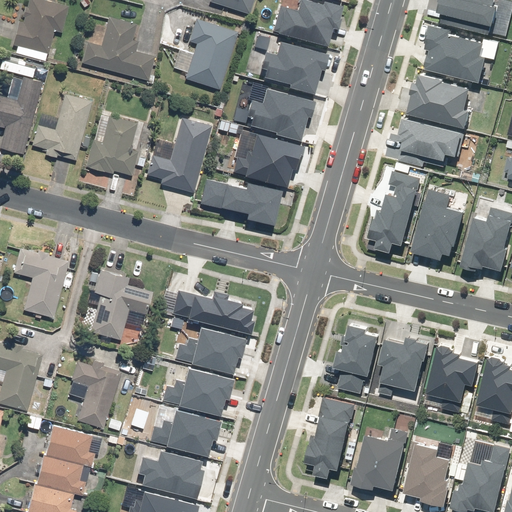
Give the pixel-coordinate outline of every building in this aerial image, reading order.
[(57,48),(49,46),(53,29),(61,31),(67,5),(47,0),(27,0),(22,23),(18,23),(13,44),(18,45),(16,54),(45,61),(46,54),(55,57),(57,48)] [(248,16),(252,0),(210,0),(209,3),(248,16)] [(85,42),(79,62),(148,81),(154,58),(136,53),(139,42),(130,40),(135,23),(108,15),(99,46),(85,42)] [(236,32),(194,20),(188,41),(197,43),(185,79),(218,90),(236,32)] [(0,149),(23,155),(41,82),(19,77),(13,101),(0,97),(0,127),(3,128),(0,140),(0,149)] [(83,137),(91,101),(63,94),(55,130),(37,126),(32,145),(45,148),(44,154),(76,161),(79,147),(87,149),(89,138),(83,137)] [(137,122),(109,115),(102,140),(94,138),(86,168),(112,175),(113,173),(130,177),(136,152),(130,150),(137,122)] [(191,195),(211,127),(179,118),(172,143),(155,138),(145,174),(163,180),(161,186),(191,195)] [(66,259),(20,247),(13,273),(31,278),(23,309),(52,316),(66,259)] [(129,276),(99,270),(98,274),(90,272),(87,289),(84,304),(96,306),(90,333),(121,340),(126,312),(146,316),(151,289),(127,284),(129,276)] [(11,344),(10,347),(0,345),(0,369),(4,370),(0,387),(0,403),(29,410),(41,354),(22,350),(22,347),(11,344)] [(120,372),(76,359),(66,393),(83,398),(76,421),(103,429),(120,372)] [(41,418),(27,416),(25,428),(39,430),(41,418)] [(45,456),(80,465),(90,467),(93,454),(87,453),(91,433),(51,425),(45,456)] [(72,493),(82,495),(86,482),(77,480),(80,465),(45,456),(41,455),(35,483),(37,484),(37,485),(72,493)] [(75,511),(69,510),(72,493),(37,485),(35,495),(29,494),(24,511),(75,511)]
